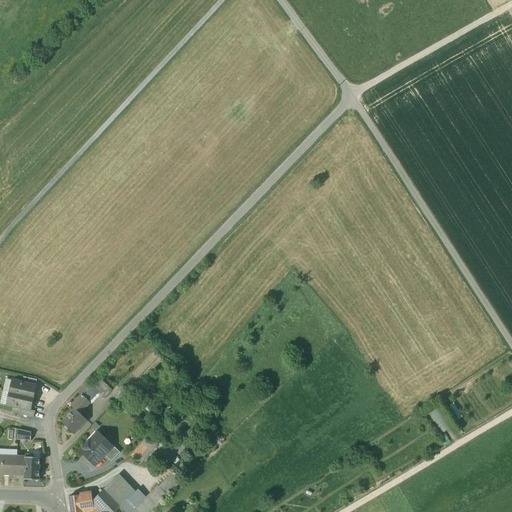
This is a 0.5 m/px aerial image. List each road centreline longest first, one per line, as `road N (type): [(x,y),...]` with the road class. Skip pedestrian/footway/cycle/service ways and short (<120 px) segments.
road 1 (track): [(72,386),(351,96)]
road 2 (track): [(223,0),(0,239)]
road 3 (track): [(351,96),(511,346)]
road 4 (track): [(511,3),(351,96)]
road 5 (unclassified): [(52,501),(58,492),(49,415),(72,386)]
